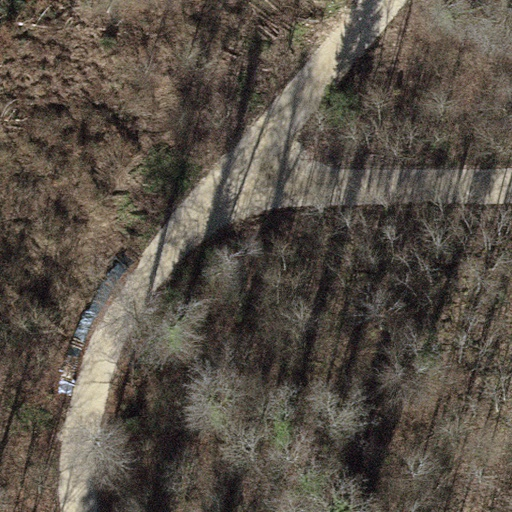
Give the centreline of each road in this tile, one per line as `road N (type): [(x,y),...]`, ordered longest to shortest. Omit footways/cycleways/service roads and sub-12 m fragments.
road 1 (track): [(373,0),(202,193),(89,368),(92,511)]
road 2 (track): [(202,193),(511,177)]
